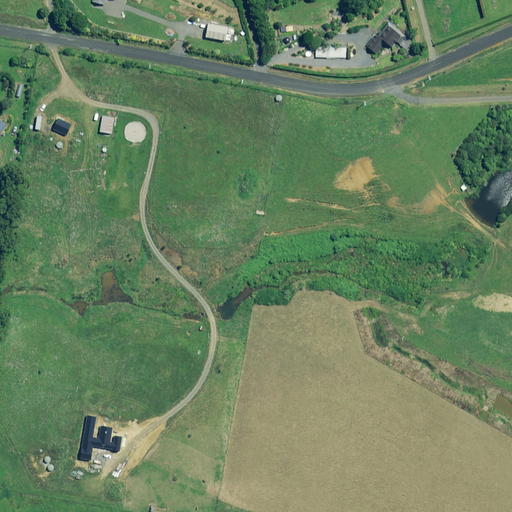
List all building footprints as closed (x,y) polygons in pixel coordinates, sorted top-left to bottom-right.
[(375,55),(385,43),(391,48),(395,43),(399,45),(406,37),(387,22),(377,35),(375,34),(365,46),(375,55)] [(207,24),(204,37),(224,41),(227,28),(207,24)] [(334,57),(345,58),(345,48),(314,47),(314,57),(325,57),(325,59),(334,60),(334,57)] [(308,50),(303,54),(308,58),(312,54),(308,50)] [(99,132),(111,134),(112,130),(116,131),(117,125),(112,125),(114,117),(102,115),(99,132)]
